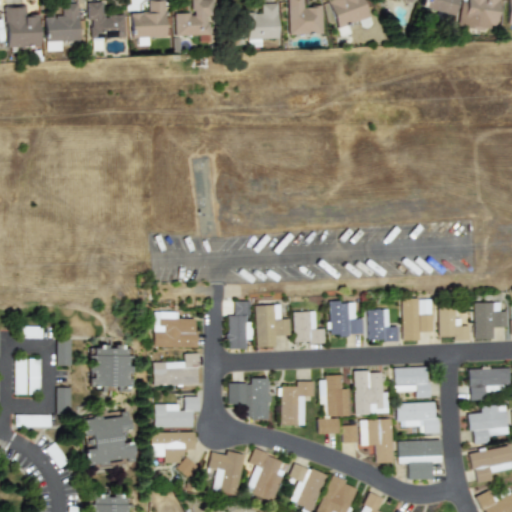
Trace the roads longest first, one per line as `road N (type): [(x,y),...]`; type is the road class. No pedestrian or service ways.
road 1 (residential): [(461,488),(403,492),(296,446),(215,428),(212,313)]
road 2 (residential): [(511,351),(211,361)]
road 3 (residential): [(449,355),(454,451),(470,511)]
